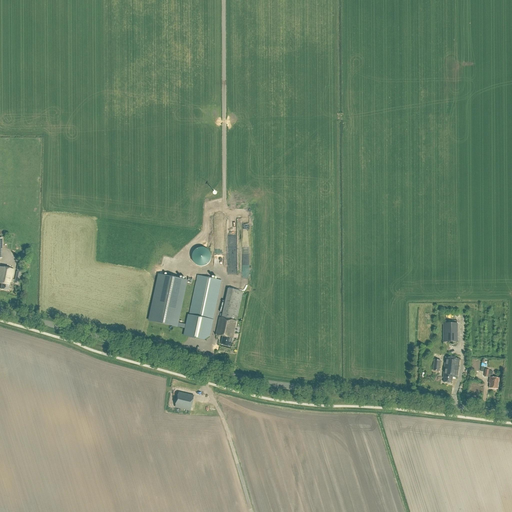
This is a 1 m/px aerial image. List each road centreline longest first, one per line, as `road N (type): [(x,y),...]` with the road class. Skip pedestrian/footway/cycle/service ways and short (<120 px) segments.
road 1 (secondary): [(511,413),(267,383),(0,310)]
road 2 (track): [(221,212),(221,0)]
road 3 (track): [(251,511),(208,368)]
